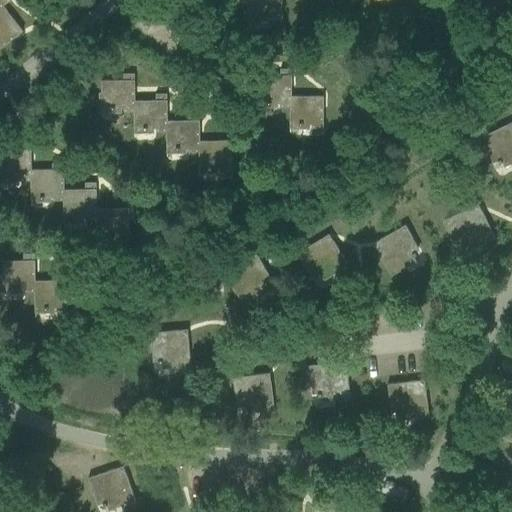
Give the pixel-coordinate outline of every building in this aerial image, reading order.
[(281,0),(248,0),(249,26),(250,25),(250,18),(258,17),(258,19),(262,19),(262,17),(271,17),(272,26),(282,26),(281,0)] [(0,48),(23,31),(3,6),(0,7),(0,48)] [(280,107),(290,107),(291,107),(291,97),(291,69),(281,69),(280,76),(258,75),(258,112),(259,112),(259,104),(267,104),(267,105),(270,105),(270,104),(280,104),(280,107)] [(124,112),(134,111),(134,101),(135,101),(134,74),(123,74),(124,81),(101,81),(102,117),(103,117),(103,109),(111,109),(111,110),(114,110),(114,109),(124,109),(124,112)] [(156,101),(135,101),(134,101),(134,111),(134,137),(135,137),(135,129),(143,129),(143,130),(147,130),(147,129),(156,129),(156,132),(166,132),(167,132),(167,121),(167,94),(156,94),(156,101)] [(323,97),(291,97),(291,107),(290,107),(290,133),(291,133),(291,125),(299,125),(299,126),(302,126),(302,125),(312,125),(312,134),(323,134),(323,97)] [(188,121),(167,121),(167,132),(166,132),(167,157),(168,157),(168,149),(176,149),(176,151),(179,151),(179,149),(189,149),(189,152),(199,152),(199,142),(200,142),(199,114),(188,115),(188,121)] [(511,130),(509,129),(507,125),(480,138),(487,152),(492,149),(499,164),(511,158),(511,130)] [(199,152),(199,178),(200,178),(200,170),(208,169),(208,171),(212,171),(212,169),(221,169),(222,178),(232,178),(232,141),(200,142),(199,142),(199,152)] [(0,150),(0,178),(8,178),(8,180),(11,180),(11,178),(21,178),(21,181),(31,181),(31,170),(31,143),(20,143),(20,150),(0,150)] [(63,190),(64,190),(63,163),(52,163),(53,170),(31,170),(31,181),(31,206),(32,206),(32,198),(40,198),(40,199),(44,199),(44,198),(53,198),(53,201),(64,200),(63,190)] [(96,210),(97,210),(96,183),(85,183),(85,189),(64,190),(63,190),(64,200),(64,226),(65,226),(65,218),(73,218),(73,219),(76,219),(76,218),(86,218),(86,221),(96,220),(97,220),(96,210)] [(471,207),(445,220),(451,234),(456,232),(464,247),(479,239),(481,244),(495,237),(482,211),(477,213),(473,211),(471,207)] [(97,220),(96,220),(97,246),(98,246),(98,238),(106,238),(106,239),(109,239),(109,238),(119,237),(119,247),(130,246),(129,209),(97,210),(96,210),(97,220)] [(405,225),(380,240),(382,244),(381,248),(377,250),(392,276),(405,268),(402,264),(417,255),(409,241),(413,238),(405,225)] [(297,253),(305,267),(310,264),(318,278),(333,270),(336,274),(349,266),(333,241),(329,243),(325,242),(323,238),(297,253)] [(35,281),(34,254),(24,254),(24,261),(1,262),(3,297),(4,297),(3,290),(11,289),(11,291),(15,291),(15,289),(24,289),(25,292),(35,292),(35,281)] [(257,254),(231,269),(234,273),(231,278),(229,280),(244,305),(257,297),(254,293),(269,284),(260,270),(265,267),(257,254)] [(67,280),(35,281),(35,292),(35,317),(36,317),(36,309),(44,309),(44,310),(48,310),(48,309),(57,309),(58,318),(69,318),(67,280)] [(180,330),(151,333),(152,348),(157,348),(158,365),(175,363),(176,368),(191,367),(188,338),(184,338),(180,335),(180,330)] [(338,362),(309,366),(311,381),(316,381),(318,397),(335,395),(335,401),(350,399),(347,369),(342,370),(339,367),(338,362)] [(262,374),(233,378),(235,393),(240,393),(242,409),(259,407),(259,412),(275,410),(271,381),(266,382),(263,379),(262,374)] [(417,381),(387,385),(389,400),(394,399),(397,416),(413,414),(414,419),(429,417),(425,388),(421,388),(417,386),(417,381)] [(502,402),(487,427),(500,435),(503,431),(511,436),(511,400),(510,404),(506,405),(502,402)] [(88,478),(93,493),(98,491),(104,507),(119,502),(121,507),(136,502),(126,474),(121,475),(118,473),(116,468),(88,478)] [(318,510),(313,511),(312,511),(350,511),(350,501),(320,503),(321,507),(318,510)]
